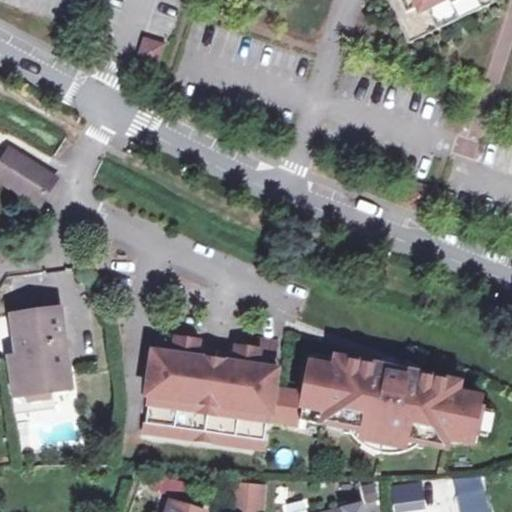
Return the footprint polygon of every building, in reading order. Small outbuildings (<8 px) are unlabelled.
[(387,0),(409,45),(495,3),(493,0),(387,0)] [(144,37),(138,58),(159,65),(166,43),(144,37)] [(9,151),(0,164),(0,181),(37,206),(54,180),(9,151)] [(433,188),(412,181),(406,203),(427,209),(433,188)] [(12,317),(23,396),(51,393),(72,391),(61,311),(12,317)] [(159,341),(147,434),(265,450),(269,419),(301,423),(304,405),(328,409),(326,421),(366,429),(365,432),(406,440),(407,437),(447,445),(449,435),(473,439),(481,396),(458,391),(460,381),(426,375),(426,373),(407,370),(408,368),(391,364),(391,366),(378,364),(378,365),(357,361),(357,362),(338,359),(336,367),(313,363),(307,392),(274,387),(279,341),(254,337),(252,347),(232,344),(231,351),(205,347),(206,341),(184,338),(184,345),(159,341)] [(52,407),(51,393),(23,396),(25,411),(52,407)] [(163,478),(159,491),(180,497),(184,484),(163,478)] [(388,488),(392,511),(430,511),(425,482),(388,488)] [(263,511),(266,486),(237,484),(234,511),(263,511)] [(284,499),(284,488),(276,488),(275,499),(284,499)] [(486,511),(482,493),(459,498),(462,511),(486,511)] [(201,511),(169,503),(166,511),(201,511)]
